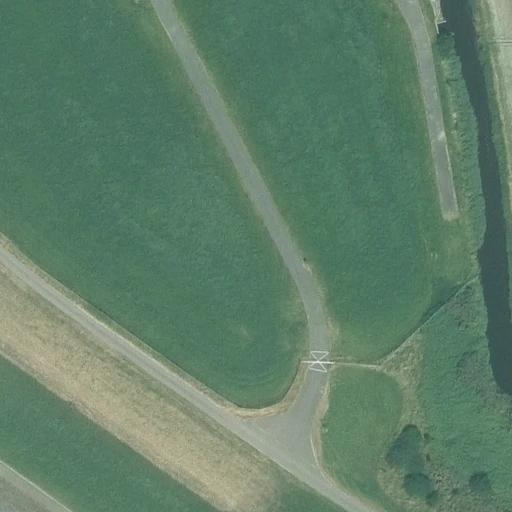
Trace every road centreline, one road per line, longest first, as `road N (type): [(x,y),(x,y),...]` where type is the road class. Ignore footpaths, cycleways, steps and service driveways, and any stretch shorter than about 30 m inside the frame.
road 1 (trunk): [(360,511),(168,0)]
road 2 (trunk): [(93,0),(221,316),(282,511)]
road 3 (unclassified): [(370,511),(60,304),(0,254)]
